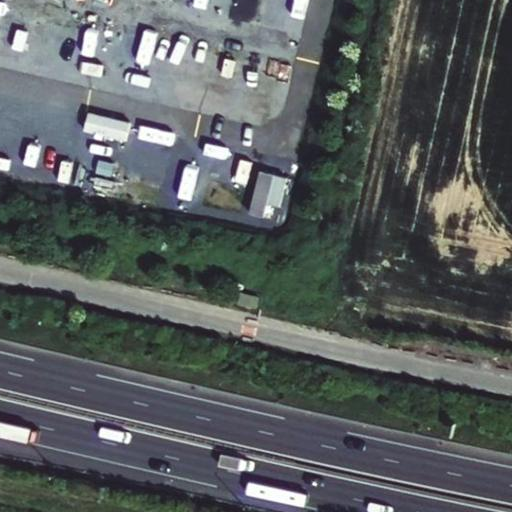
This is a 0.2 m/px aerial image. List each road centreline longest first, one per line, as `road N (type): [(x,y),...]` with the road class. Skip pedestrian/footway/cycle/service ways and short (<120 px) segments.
road 1 (trunk): [(511,486),(0,370)]
road 2 (trunk): [(0,416),(413,511)]
